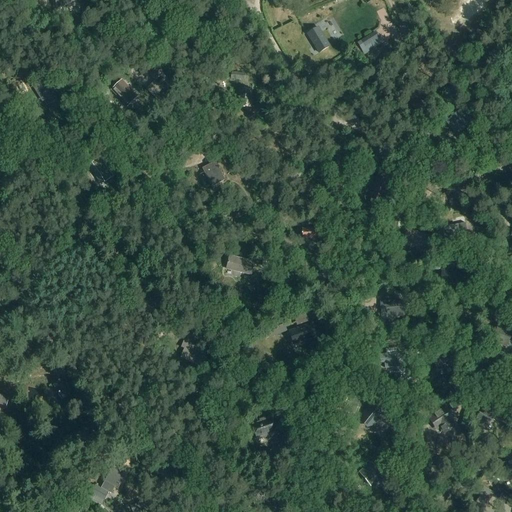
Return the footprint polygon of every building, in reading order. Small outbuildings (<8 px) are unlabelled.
[(56,0),(57,8),(75,7),(74,0),(56,0)] [(331,47),(319,28),(308,35),(320,54),(331,47)] [(360,42),(366,53),(386,40),(379,30),(360,42)] [(42,103),(55,94),(45,78),(32,86),(42,103)] [(136,96),(122,82),(113,91),(127,105),(136,96)] [(238,107),(251,108),(253,90),(240,89),(238,107)] [(457,135),(473,122),(461,109),(450,119),(448,117),(444,121),(457,135)] [(101,185),(117,174),(105,157),(89,167),(101,185)] [(212,187),(225,181),(215,163),(203,169),(212,187)] [(377,174),(367,197),(372,199),(371,201),(371,205),(375,207),(378,204),(379,202),(381,203),(389,184),(382,181),(383,177),(377,174)] [(395,213),(401,208),(396,204),(391,209),(395,213)] [(461,236),(458,226),(458,225),(442,228),(444,240),(461,236)] [(302,229),(303,241),(318,240),(318,229),(302,229)] [(406,229),(401,243),(426,252),(430,238),(406,229)] [(318,264),(325,257),(319,252),(312,259),(318,264)] [(229,257),(226,269),(252,276),(254,263),(250,262),(229,257)] [(261,267),(268,268),(269,260),(262,259),(261,267)] [(466,273),(441,271),(440,284),(465,286),(466,273)] [(397,311),(396,302),(395,298),(379,300),(379,303),(380,313),(385,312),(386,321),(382,322),(382,328),(409,325),(409,322),(394,324),(393,318),(403,316),(402,310),(397,311)] [(459,326),(470,321),(463,305),(452,310),(459,326)] [(502,326),(511,329),(511,328),(511,322),(504,320),(502,326)] [(270,339),(287,332),(284,324),(275,328),(276,330),(267,333),(270,339)] [(292,346),(315,338),(310,324),(287,332),(292,346)] [(505,348),(511,331),(495,325),(489,341),(505,348)] [(184,349),(183,354),(181,359),(202,367),(204,363),(209,350),(196,345),(196,346),(184,341),(181,348),(184,349)] [(381,364),(398,362),(396,348),(384,349),(385,354),(380,355),(381,364)] [(433,358),(435,363),(438,371),(453,366),(449,354),(448,354),(447,350),(438,353),(439,356),(433,358)] [(62,365),(57,369),(63,377),(68,373),(62,365)] [(73,392),(72,389),(64,379),(61,381),(60,381),(53,386),(64,399),(73,392)] [(267,398),(273,406),(279,401),(273,393),(267,398)] [(363,413),(360,420),(365,428),(373,427),(385,418),(389,411),(383,403),(376,404),(363,413)] [(423,408),(417,413),(422,421),(429,416),(423,408)] [(443,434),(455,426),(442,408),(427,419),(435,431),(439,428),(443,434)] [(489,414),(487,417),(480,413),(477,418),(479,420),(477,424),(488,430),(493,420),(492,419),(493,416),(489,414)] [(272,435),(278,433),(272,416),(259,420),(259,422),(251,425),(257,442),(273,437),(272,435)] [(370,488),(383,478),(370,462),(358,472),(370,488)] [(115,489),(118,490),(127,474),(114,466),(101,489),(112,495),(115,489)] [(108,493),(101,489),(95,486),(90,494),(88,498),(101,506),(108,493)] [(471,509),(477,511),(483,511),(493,494),(482,488),(471,509)]
